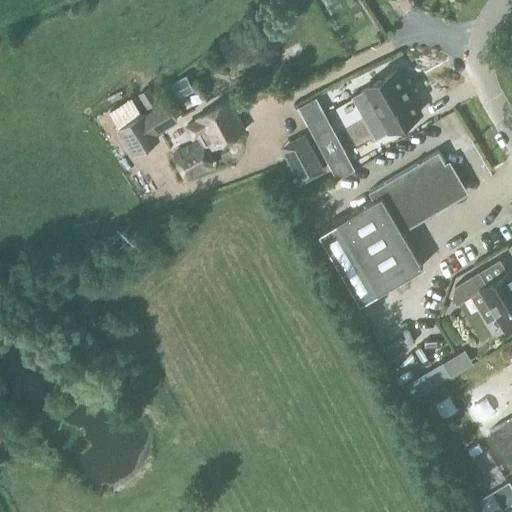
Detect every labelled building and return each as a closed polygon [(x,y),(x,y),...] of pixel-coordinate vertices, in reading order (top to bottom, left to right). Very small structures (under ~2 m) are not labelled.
[(423,112),(397,66),(362,86),(363,89),(351,96),(361,114),(374,107),(388,132),(423,112)] [(298,106),(314,135),(331,126),(315,97),(298,106)] [(197,149),(177,159),(186,179),(213,165),(206,151),(246,130),(230,100),(184,125),(197,149)] [(167,102),(146,115),(144,111),(117,127),(134,155),(161,139),(158,134),(179,121),(167,102)] [(322,170),(304,135),(282,146),(301,181),(322,170)] [(322,150),(329,164),(346,155),(338,141),(322,150)] [(336,221),(319,231),(360,302),(378,292),(424,265),(411,243),(400,226),(463,189),(439,150),(370,191),(374,199),(336,221)] [(338,209),(340,208),(342,214),(356,209),(345,181),(323,190),(329,205),(336,202),(338,209)] [(126,218),(142,211),(137,201),(121,208),(126,218)] [(511,231),(502,236),(506,246),(511,243),(511,231)] [(457,303),(481,289),(505,329),(511,324),(511,271),(511,269),(487,284),(479,271),(455,285),(453,296),(457,303)] [(372,341),(383,361),(399,352),(388,333),(372,341)] [(500,351),(444,384),(453,401),(510,367),(500,351)] [(451,375),(463,368),(455,354),(443,362),(451,375)] [(511,468),(511,417),(490,430),(511,468)] [(470,499),(507,477),(489,448),(452,469),(470,499)] [(469,504),(473,511),(497,511),(504,509),(492,490),(469,504)]
